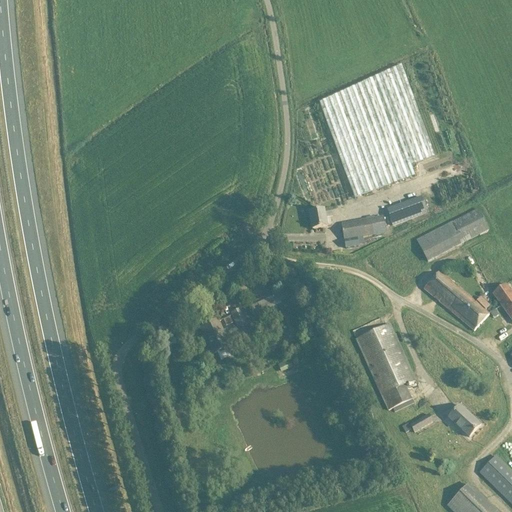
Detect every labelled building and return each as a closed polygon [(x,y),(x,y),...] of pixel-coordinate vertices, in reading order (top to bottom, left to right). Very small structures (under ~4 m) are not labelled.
[(412,166),(436,157),(402,66),(329,100),(320,103),(351,188),(355,198),(403,181),(416,177),(412,166)] [(422,197),(387,210),(388,212),(385,212),(386,217),(389,216),(392,226),(428,213),(422,197)] [(313,230),(327,227),(332,226),(330,217),(334,216),(333,208),(320,211),(310,212),(313,230)] [(428,262),(437,257),(464,243),(489,231),(478,209),(417,241),(428,262)] [(358,247),(358,244),(365,243),(364,237),(386,233),(384,217),(375,219),(374,216),(366,217),(367,220),(341,225),(344,240),(345,240),(346,249),(358,247)] [(424,289),(474,331),(489,315),(476,302),(475,303),(439,272),(424,289)] [(511,320),(511,293),(506,285),(493,294),(511,320)] [(232,313),(236,323),(239,328),(278,310),(276,307),(278,306),(294,339),(300,335),(285,302),(278,305),(276,300),(274,301),(271,296),(232,313)] [(206,338),(210,347),(213,354),(227,348),(227,347),(232,345),(226,330),(223,331),(218,320),(202,327),(207,338),(206,338)] [(357,340),(389,411),(413,400),(406,385),(415,381),(390,325),(357,340)] [(290,360),(278,365),(281,373),(293,368),(290,360)] [(470,438),(474,432),(481,425),(461,406),(449,419),(470,438)] [(415,434),(434,422),(429,414),(410,426),(415,434)] [(402,427),(406,433),(412,430),(408,424),(402,427)] [(511,504),(511,472),(496,457),(480,473),(511,504)] [(452,511),(497,511),(469,484),(447,507),(452,511)]
